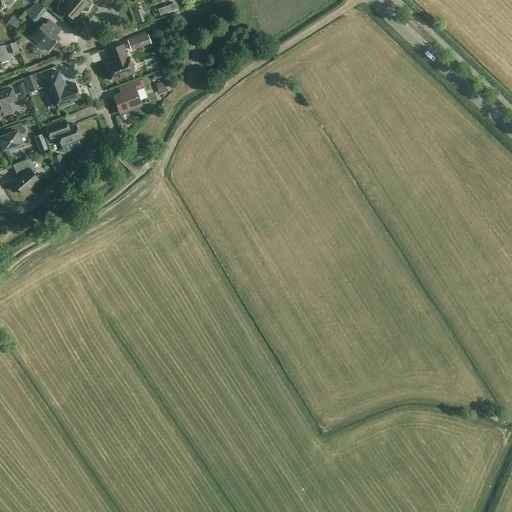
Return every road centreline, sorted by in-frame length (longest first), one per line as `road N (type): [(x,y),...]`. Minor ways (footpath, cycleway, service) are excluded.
road 1 (residential): [(0,188),(6,202),(25,210),(113,136),(82,42),(112,0)]
road 2 (track): [(356,0),(201,108),(163,157)]
road 3 (tertiary): [(511,130),(374,0)]
